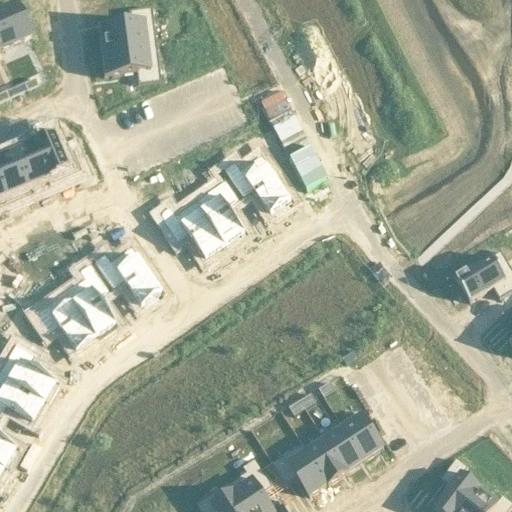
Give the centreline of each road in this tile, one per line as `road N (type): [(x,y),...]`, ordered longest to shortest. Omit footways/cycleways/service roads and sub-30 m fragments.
road 1 (residential): [(18,511),(86,391),(197,310)]
road 2 (residential): [(348,211),(511,401)]
road 3 (residential): [(197,310),(126,205),(78,99)]
road 4 (residential): [(239,0),(348,211)]
road 5 (residential): [(197,310),(348,211)]
road 6 (residential): [(511,401),(370,493)]
